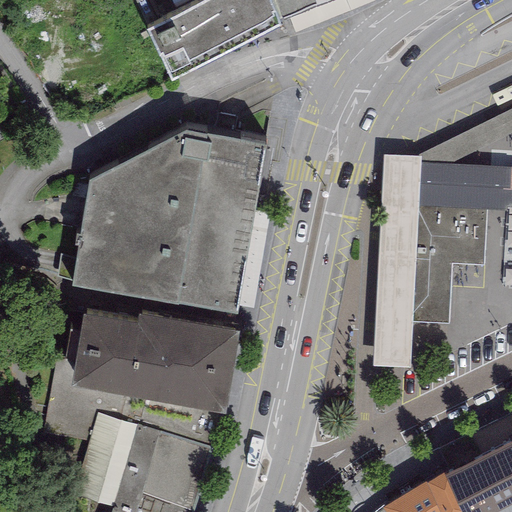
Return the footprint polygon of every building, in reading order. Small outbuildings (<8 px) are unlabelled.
[(154,0),(158,8),(146,16),(172,66),(279,7),(275,0),(154,0)] [(280,0),(283,15),(319,0),(280,0)] [(511,104),(419,149),(419,157),(453,159),(511,129),(511,104)] [(235,292),(264,128),(183,113),(86,165),(81,194),(69,269),(235,292)] [(416,200),(419,157),(419,149),(383,148),(372,357),(408,359),(410,319),(416,200)] [(511,161),(453,159),(419,157),(416,200),(487,204),(507,206),(497,201),(511,201),(511,161)] [(484,263),(487,204),(416,200),(410,319),(449,321),(452,261),(484,263)] [(504,255),(511,255),(511,201),(497,201),(507,206),(504,255)] [(511,285),(511,255),(504,255),(502,285),(511,285)] [(245,312),(142,298),(141,306),(86,299),(76,371),(172,385),(170,397),(232,405),(245,312)] [(185,511),(208,440),(99,406),(73,488),(133,507),(131,511),(185,511)] [(511,511),(511,424),(446,457),(467,497),(474,511),(511,511)] [(467,497),(446,457),(426,467),(427,470),(381,497),(383,500),(392,511),(457,511),(453,506),(467,497)] [(392,511),(383,500),(366,511),(392,511)]
